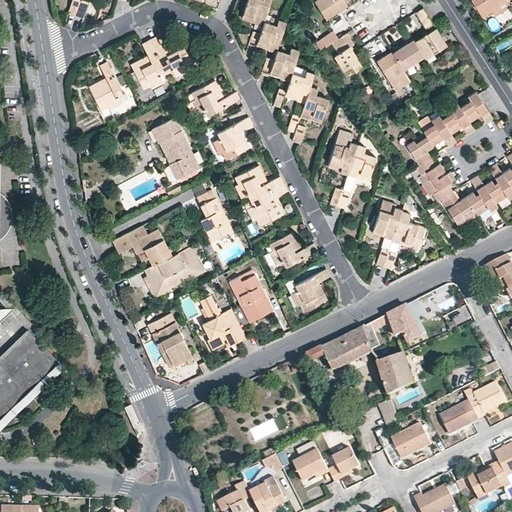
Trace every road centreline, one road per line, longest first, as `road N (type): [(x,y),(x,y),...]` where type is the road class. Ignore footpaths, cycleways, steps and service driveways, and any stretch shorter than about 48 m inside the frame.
road 1 (residential): [(362,311),(215,29),(155,10),(79,45),(44,51)]
road 2 (tertiary): [(154,410),(73,224),(44,51)]
road 3 (residential): [(154,410),(362,311)]
road 4 (residential): [(0,473),(90,476),(152,499)]
road 5 (residential): [(395,482),(511,427)]
road 6 (residential): [(511,102),(445,0)]
road 7 (residential): [(511,371),(459,263)]
